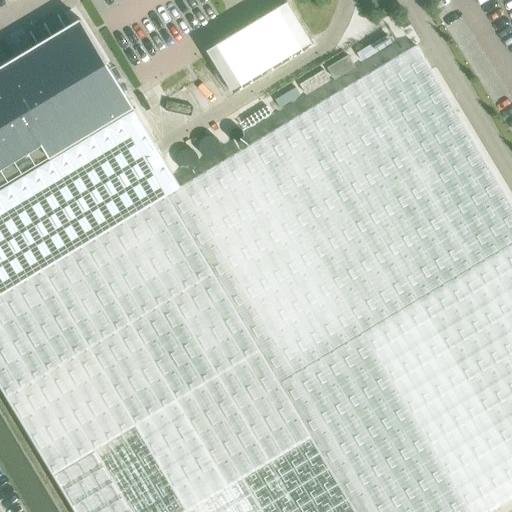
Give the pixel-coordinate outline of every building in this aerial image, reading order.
[(288,3),(207,51),(232,93),(313,44),(288,3)] [(33,49),(0,68),(0,189),(12,182),(134,109),(80,21),(72,25),(64,12),(25,36),(33,49)] [(387,36),(357,54),(361,61),(391,43),(387,36)] [(511,511),(511,205),(418,50),(181,188),(167,196),(357,511),(511,511)] [(348,56),(327,68),(335,80),(355,68),(348,56)] [(324,70),(300,85),(306,95),(331,81),(324,70)] [(296,88),(275,100),(280,108),(301,96),(296,88)] [(12,182),(0,189),(0,386),(75,511),(357,511),(167,196),(181,188),(134,109),(12,182)]
